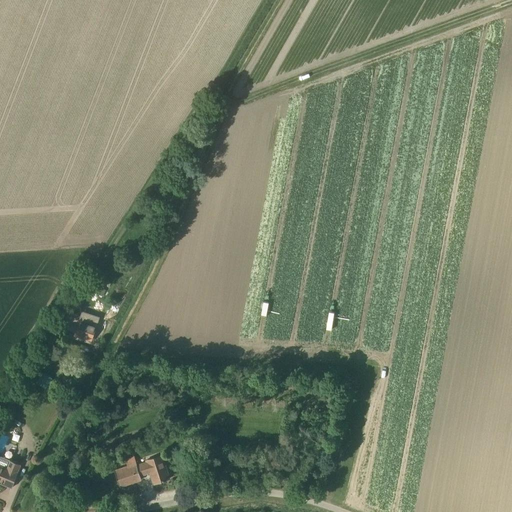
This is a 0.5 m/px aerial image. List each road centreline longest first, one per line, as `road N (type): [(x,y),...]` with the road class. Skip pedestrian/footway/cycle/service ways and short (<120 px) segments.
road 1 (track): [(194,113),(0,429)]
road 2 (track): [(511,4),(194,113)]
road 3 (unclassified): [(119,511),(247,494),(332,511)]
road 4 (track): [(194,113),(267,0)]
